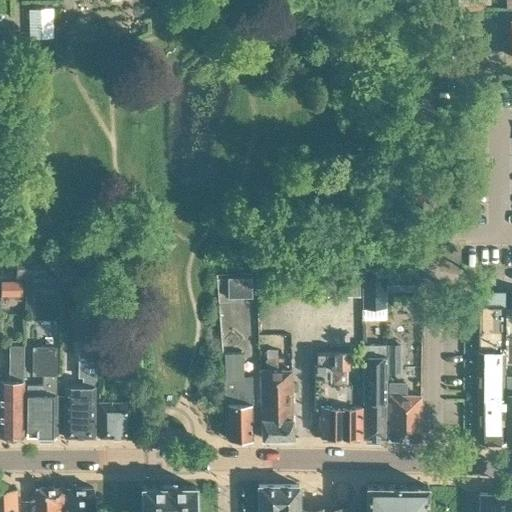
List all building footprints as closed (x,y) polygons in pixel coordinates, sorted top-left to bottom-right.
[(29,36),(53,36),(52,6),(29,7),(29,36)] [(44,276),(44,258),(16,258),(16,276),(44,276)] [(64,261),(63,275),(78,275),(78,261),(64,261)] [(272,295),(272,273),(258,273),(257,295),(272,295)] [(286,295),(286,273),(272,273),(272,295),(286,295)] [(301,295),(301,273),(286,273),(286,295),(301,295)] [(315,295),(315,273),(301,273),(301,295),(315,295)] [(329,295),(330,273),(315,273),(315,295),(329,295)] [(344,295),(344,273),(330,273),(329,295),(344,295)] [(344,273),(344,295),(358,295),(358,273),(344,273)] [(386,274),(386,291),(417,290),(417,273),(386,274)] [(385,274),(362,274),(362,306),(385,306),(385,274)] [(227,297),(251,296),(250,276),(227,277),(227,297)] [(21,295),(21,281),(1,281),(1,295),(21,295)] [(503,383),(505,306),(503,306),(503,293),(496,293),(496,306),(477,306),(477,398),(478,398),(478,440),(503,440),(503,383)] [(388,343),(388,372),(401,372),(401,343),(388,343)] [(0,435),(22,435),(23,344),(9,344),(9,379),(0,378),(0,435)] [(385,438),(385,400),(385,344),(362,344),(362,438),(385,438)] [(55,436),(55,372),(56,345),(31,345),(31,373),(41,373),(41,384),(26,383),(26,435),(55,436)] [(64,385),(63,436),(94,436),(94,348),(79,348),(78,375),(81,375),(85,375),(84,385),(81,385),(64,385)] [(277,369),(277,349),(268,349),(268,369),(260,369),(260,437),(292,437),(291,369),(277,369)] [(242,375),(242,352),(224,353),(227,437),(251,437),(250,402),(251,402),(250,375),(242,375)] [(347,369),(347,352),(315,352),(315,361),(314,361),(313,409),(319,409),(319,435),(321,435),(321,438),(329,438),(329,435),(347,435),(347,438),(359,438),(359,435),(360,435),(360,405),(350,405),(350,384),(345,384),(345,369),(347,369)] [(419,439),(420,395),(403,394),(404,382),(389,382),(388,438),(419,439)] [(132,436),(132,401),(98,401),(98,436),(132,436)] [(297,511),(297,483),(257,484),(257,511),(425,511),(426,485),(366,484),(365,511),(297,511)] [(195,511),(194,484),(141,485),(141,511),(195,511)] [(63,511),(63,510),(66,510),(65,486),(34,487),(34,511),(63,511)] [(65,486),(66,510),(66,511),(92,511),(92,486),(65,486)] [(0,487),(0,511),(15,511),(15,487),(0,487)] [(511,511),(511,492),(479,492),(478,511),(511,511)]
